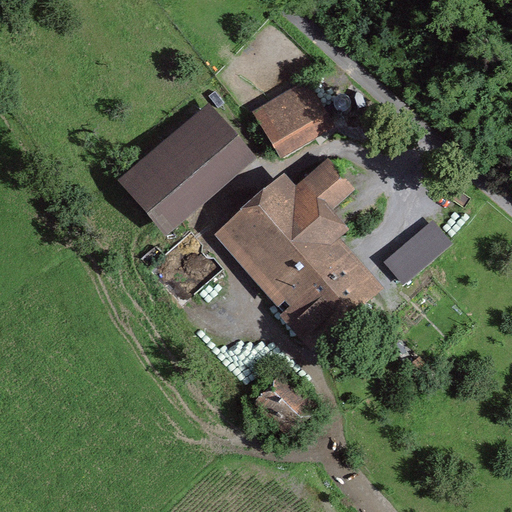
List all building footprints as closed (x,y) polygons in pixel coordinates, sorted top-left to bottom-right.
[(252,115),(277,161),(331,132),(306,86),(252,115)] [(115,184),(161,240),(253,164),(207,108),(115,184)] [(280,179),(213,238),(312,350),(377,292),(334,244),(347,233),(330,214),(354,192),(327,162),(292,193),(280,179)] [(436,216),(384,259),(405,283),(456,241),(436,216)] [(278,377),(249,408),(284,440),(313,409),(278,377)]
